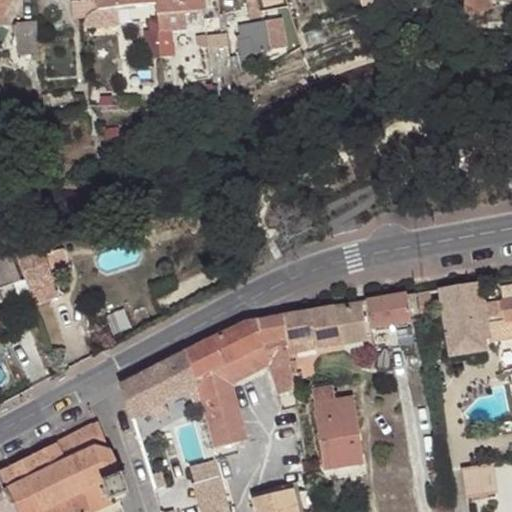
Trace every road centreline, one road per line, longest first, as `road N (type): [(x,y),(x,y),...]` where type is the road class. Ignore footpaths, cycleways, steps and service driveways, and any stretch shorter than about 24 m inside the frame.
road 1 (unclassified): [(511,229),(301,276),(197,317),(100,370)]
road 2 (residential): [(145,511),(100,370)]
road 3 (unknown): [(403,373),(419,408),(433,511)]
